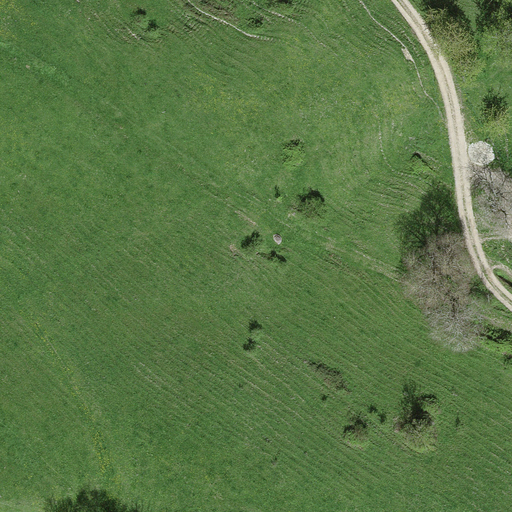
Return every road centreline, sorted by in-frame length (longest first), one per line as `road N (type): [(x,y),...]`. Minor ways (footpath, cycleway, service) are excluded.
road 1 (track): [(0,38),(194,165),(362,259),(511,311)]
road 2 (track): [(0,278),(95,405),(119,489),(106,511)]
road 3 (track): [(394,0),(426,41),(458,127),(471,227)]
